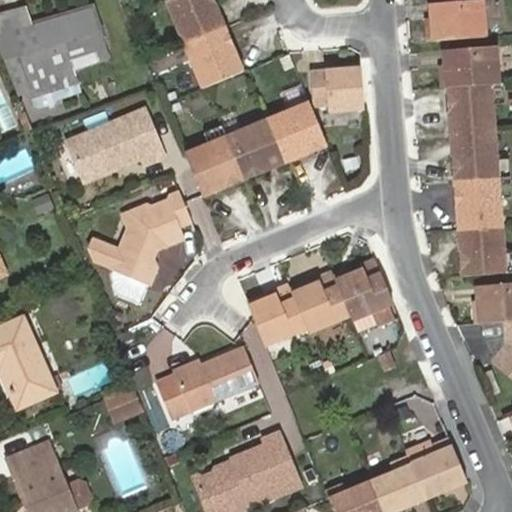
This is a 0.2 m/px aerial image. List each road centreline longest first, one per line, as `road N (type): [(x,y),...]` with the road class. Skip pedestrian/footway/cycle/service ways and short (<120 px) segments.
road 1 (residential): [(506,511),(406,267),(399,198)]
road 2 (residential): [(399,198),(243,256),(194,313)]
road 3 (residential): [(399,198),(384,24)]
